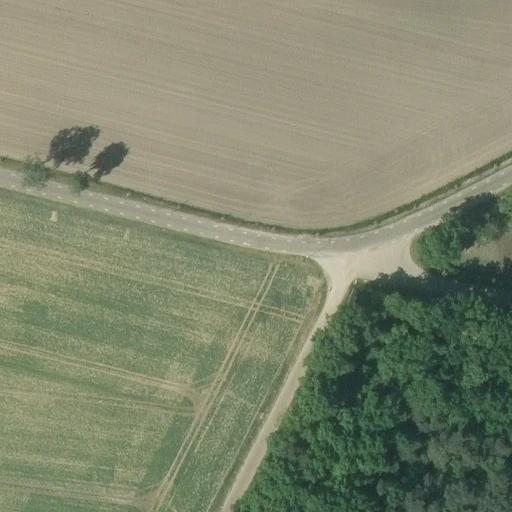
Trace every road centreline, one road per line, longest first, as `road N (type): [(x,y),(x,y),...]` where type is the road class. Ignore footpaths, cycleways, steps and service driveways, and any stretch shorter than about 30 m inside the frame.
road 1 (tertiary): [(358,245),(310,250),(270,243),(0,180)]
road 2 (unclassified): [(225,511),(358,245)]
road 3 (tertiary): [(358,245),(511,174)]
